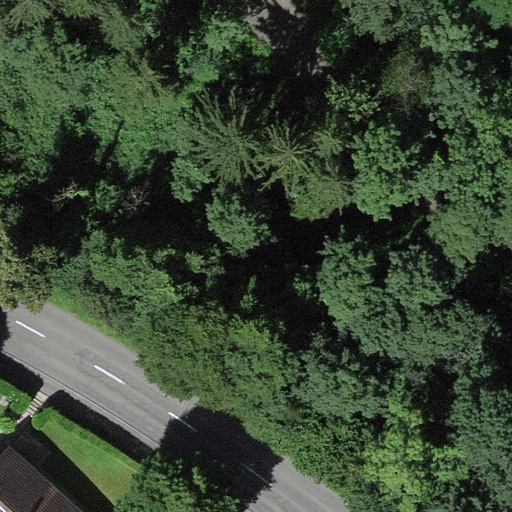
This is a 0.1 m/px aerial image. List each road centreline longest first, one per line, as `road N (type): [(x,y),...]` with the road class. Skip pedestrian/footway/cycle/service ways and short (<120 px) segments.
road 1 (track): [(511,240),(406,169),(227,0)]
road 2 (secondary): [(0,314),(189,414),(311,511)]
